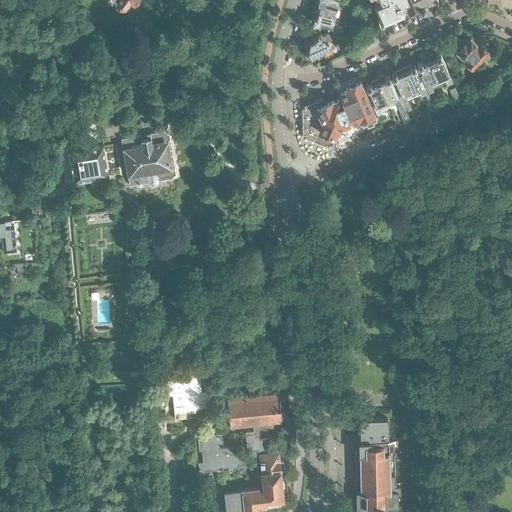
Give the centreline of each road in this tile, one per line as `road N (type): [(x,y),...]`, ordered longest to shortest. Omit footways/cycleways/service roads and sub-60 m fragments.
road 1 (tertiary): [(312,511),(310,396),(285,182)]
road 2 (residential): [(511,25),(468,11),(308,79),(279,76)]
road 3 (residential): [(285,182),(511,89)]
